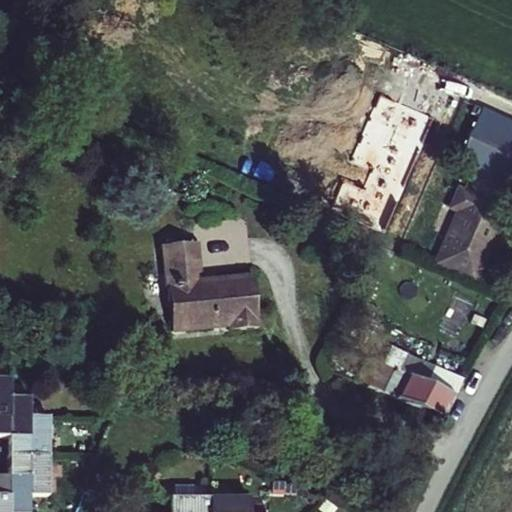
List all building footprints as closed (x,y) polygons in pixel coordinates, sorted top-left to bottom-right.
[(511,125),(483,113),(460,167),(511,190),(511,125)] [(511,198),(511,196),(511,190),(460,167),(456,174),(511,198)] [(460,195),(453,211),(460,214),(499,232),(507,213),(506,211),(510,202),(470,184),(464,197),(460,195)] [(476,284),(499,232),(460,214),(438,266),(476,284)] [(197,249),(164,252),(173,337),(230,331),(231,336),(260,334),(255,284),(198,289),(197,278),(200,277),(197,249)] [(387,354),(370,392),(442,424),(453,400),(452,399),(460,382),(423,366),(422,369),(387,354)] [(29,511),(29,493),(49,494),(49,416),(28,416),(28,397),(9,397),(9,378),(0,378),(0,434),(10,435),(10,445),(10,467),(10,474),(0,474),(0,511),(29,511)] [(253,511),(254,498),(176,498),(176,511),(253,511)]
